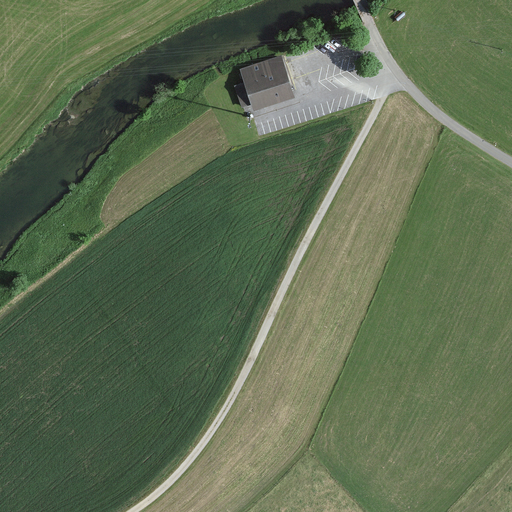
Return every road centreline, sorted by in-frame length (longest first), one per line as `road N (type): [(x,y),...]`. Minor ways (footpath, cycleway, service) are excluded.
road 1 (track): [(131,511),(174,477),(221,415),(358,142),(401,77)]
road 2 (unclassified): [(401,77),(451,124),(511,162)]
